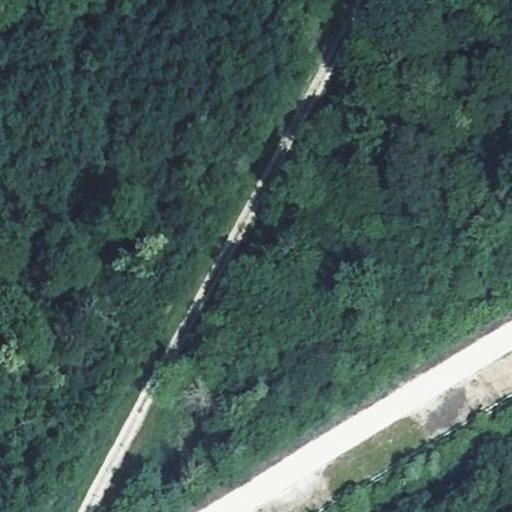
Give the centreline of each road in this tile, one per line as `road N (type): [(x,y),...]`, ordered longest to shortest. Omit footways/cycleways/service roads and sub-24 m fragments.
road 1 (track): [(359,0),(79,511)]
road 2 (track): [(212,511),(511,333)]
